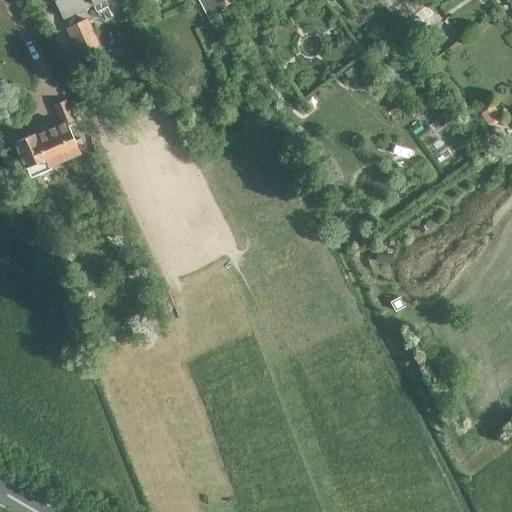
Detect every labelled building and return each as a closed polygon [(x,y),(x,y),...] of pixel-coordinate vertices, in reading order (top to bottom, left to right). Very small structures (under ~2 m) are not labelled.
[(104,0),(55,0),(64,18),(93,5),(97,12),(108,7),(104,0)] [(231,2),(230,0),(215,0),(220,8),(231,2)] [(407,32),(433,14),(427,6),(401,24),(407,32)] [(81,57),(100,48),(87,19),(67,28),(81,57)] [(50,165),(85,150),(80,138),(74,141),(67,123),(74,120),(65,100),(54,105),(62,124),(36,135),(35,133),(15,141),(31,177),(51,169),(50,165)]
